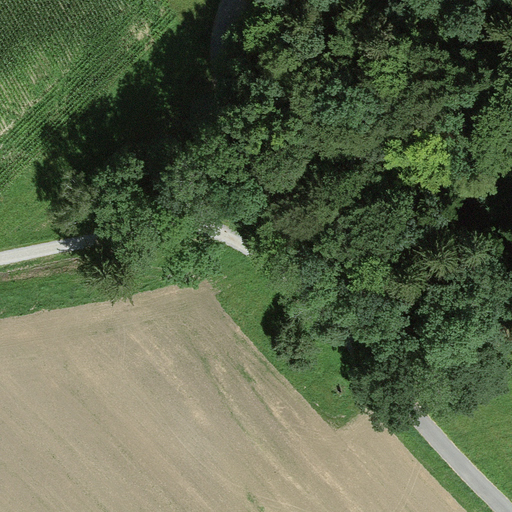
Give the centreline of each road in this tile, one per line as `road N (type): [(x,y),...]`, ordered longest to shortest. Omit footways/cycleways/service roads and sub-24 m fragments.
road 1 (track): [(231,0),(224,37),(230,102),(298,240),(301,283),(407,410),(507,511)]
road 2 (track): [(224,37),(347,117),(511,183)]
road 3 (track): [(0,262),(191,225),(301,283)]
